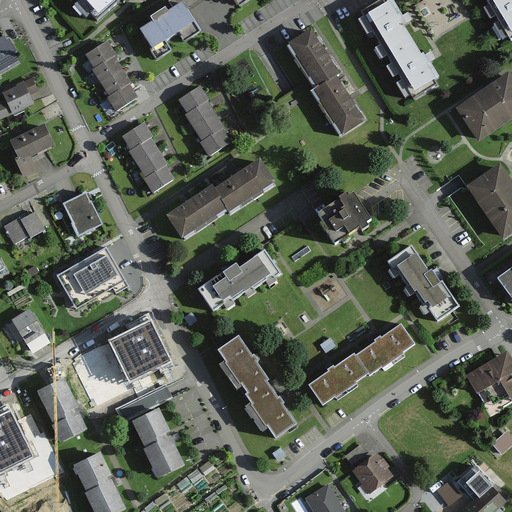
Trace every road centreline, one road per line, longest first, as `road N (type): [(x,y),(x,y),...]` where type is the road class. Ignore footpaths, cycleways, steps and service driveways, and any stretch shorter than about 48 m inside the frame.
road 1 (residential): [(87,144),(311,3)]
road 2 (residential): [(157,291),(0,388)]
road 3 (residential): [(402,179),(505,331)]
road 4 (residential): [(366,418),(505,331)]
road 5 (residential): [(15,3),(87,144)]
road 6 (residential): [(92,156),(157,291)]
road 7 (residential): [(195,366),(258,488)]
road 8 (residential): [(258,488),(366,418)]
